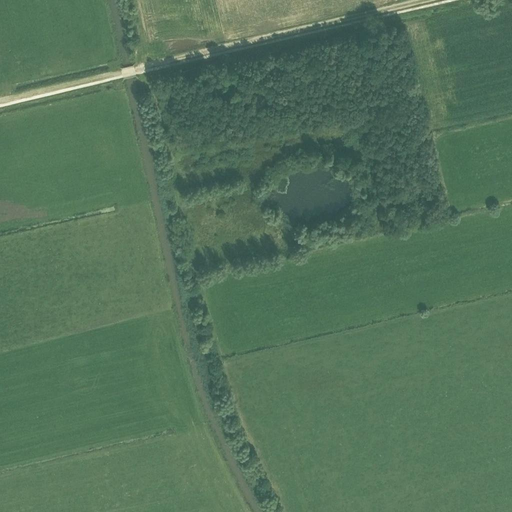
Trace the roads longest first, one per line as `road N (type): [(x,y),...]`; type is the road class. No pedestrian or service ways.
road 1 (track): [(142,66),(429,0)]
road 2 (track): [(0,99),(142,66)]
